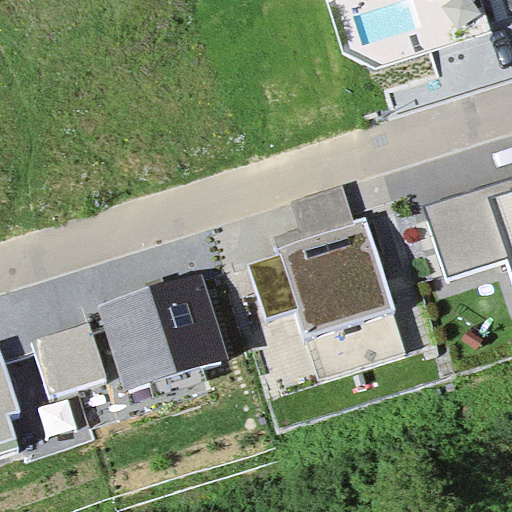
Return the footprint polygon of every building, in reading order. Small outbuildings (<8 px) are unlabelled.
[(511,176),(426,202),(448,277),(510,259),(511,266),(511,176)] [(282,251),(251,260),(269,320),(300,311),(307,336),(395,310),(366,214),(357,217),(347,184),(292,200),(299,225),(277,232),(282,251)] [(104,311),(132,398),(228,368),(201,281),(104,311)] [(92,324),(32,343),(50,396),(109,376),(92,324)] [(0,440),(15,436),(7,411),(19,407),(0,347),(0,440)]
